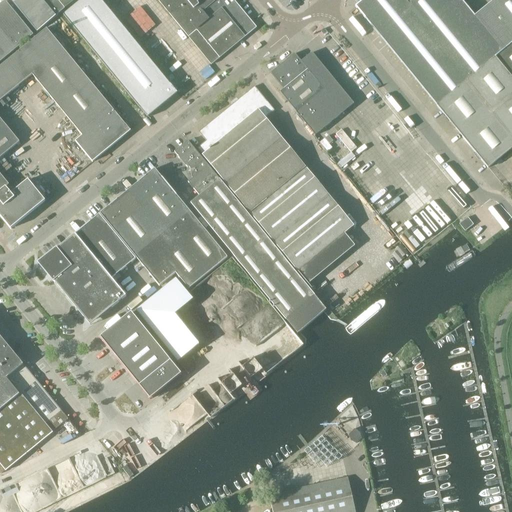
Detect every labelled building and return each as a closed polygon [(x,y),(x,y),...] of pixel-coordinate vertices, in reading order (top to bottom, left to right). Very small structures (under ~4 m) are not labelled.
[(0,62),(33,35),(5,0),(0,4),(0,62)] [(10,0),(37,32),(76,0),(10,0)] [(81,0),(63,15),(147,117),(177,93),(100,0),(81,0)] [(157,0),(211,65),(245,37),(256,27),(233,0),(157,0)] [(363,0),(355,7),(365,19),(366,19),(436,105),(495,57),(511,43),(511,0),(494,0),(475,16),(461,0),(363,0)] [(0,216),(11,229),(45,201),(28,180),(11,194),(6,188),(9,185),(0,173),(0,158),(20,142),(0,118),(0,101),(32,75),(82,136),(75,142),(92,162),(131,131),(47,29),(0,66),(0,216)] [(495,57),(436,105),(488,168),(511,148),(511,43),(495,57)] [(279,67),(271,73),(284,89),(280,92),(296,112),(315,135),(354,103),(312,53),(301,62),(295,54),(283,64),(283,65),(282,66),(281,65),(279,65),(279,67)] [(197,148),(203,155),(267,102),(255,86),(199,132),(206,141),(197,148)] [(298,272),(308,284),(355,246),(345,234),(354,226),(353,226),(306,168),(307,167),(306,167),(305,168),(265,118),(274,111),(267,102),(203,155),(202,155),(250,213),(249,214),(250,214),(250,213),(298,271),(298,272)] [(188,141),(175,152),(179,157),(178,157),(180,159),(180,158),(187,167),(189,166),(190,168),(192,177),(193,178),(191,180),(188,182),(196,192),(199,196),(200,196),(206,191),(220,180),(204,161),(188,141)] [(109,207),(100,214),(148,272),(159,286),(174,274),(176,273),(189,289),(227,257),(177,196),(177,195),(162,177),(155,169),(146,176),(137,183),(138,183),(142,188),(141,189),(133,196),(132,196),(131,197),(131,198),(122,205),(121,205),(118,200),(117,200),(109,207)] [(199,196),(191,203),(297,333),(321,314),(326,309),(315,296),(220,180),(206,191),(200,196),(199,196)] [(90,222),(82,229),(83,229),(87,234),(80,239),(76,235),(76,234),(68,240),(69,241),(69,240),(70,242),(60,250),(59,248),(59,247),(48,257),(49,257),(49,258),(48,271),(47,272),(46,272),(55,283),(56,283),(56,282),(57,281),(90,322),(110,305),(112,307),(111,307),(112,308),(126,296),(125,296),(111,279),(136,259),(99,215),(90,222)] [(468,217),(463,221),(459,224),(465,232),(474,225),(468,217)] [(396,251),(391,255),(398,263),(404,258),(403,257),(408,253),(401,245),(395,250),(396,251)] [(150,399),(158,393),(181,374),(131,312),(100,338),(150,399)] [(0,471),(2,474),(5,471),(6,472),(53,433),(52,432),(68,419),(40,385),(23,364),(23,365),(0,336),(0,471)] [(355,511),(347,478),(291,490),(289,483),(277,486),(278,493),(269,495),(272,511),(355,511)]
